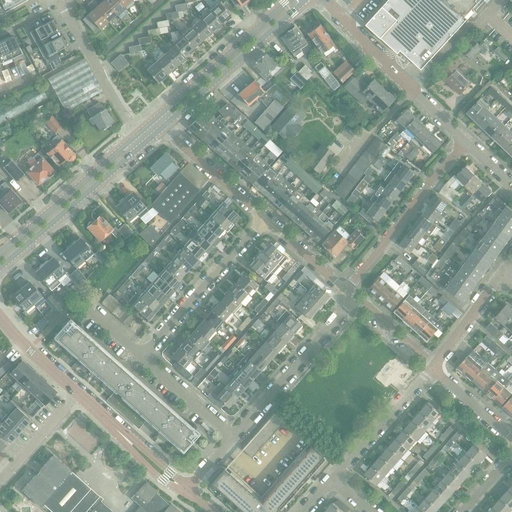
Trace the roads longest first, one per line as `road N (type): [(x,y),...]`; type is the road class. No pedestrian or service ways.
road 1 (secondary): [(0,268),(146,144)]
road 2 (residential): [(345,289),(465,143)]
road 3 (secondary): [(166,127),(304,0)]
road 4 (residential): [(231,435),(353,296)]
road 5 (secondary): [(137,134),(0,253)]
road 6 (residential): [(141,352),(265,220)]
road 7 (secondary): [(288,0),(155,116)]
road 8 (residential): [(137,134),(61,0)]
road 9 (residential): [(330,477),(433,368)]
road 10 (residential): [(184,487),(78,396)]
road 11 (residential): [(265,220),(166,127)]
road 12 (residential): [(410,88),(497,0)]
road 13 (residential): [(231,435),(141,352)]
road 14 (residential): [(410,88),(325,0)]
